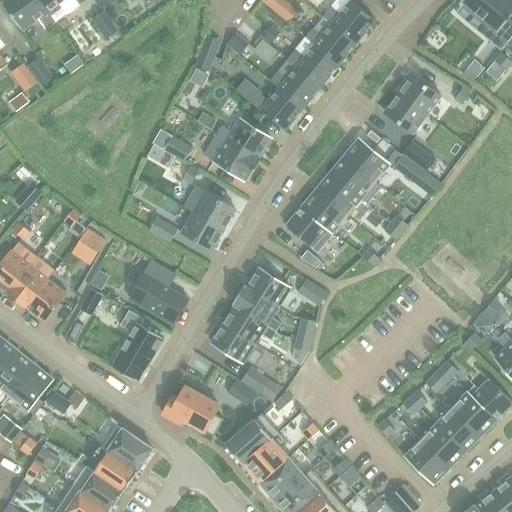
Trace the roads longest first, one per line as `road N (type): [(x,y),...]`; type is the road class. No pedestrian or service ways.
road 1 (residential): [(428,0),(308,133),(138,415)]
road 2 (residential): [(0,313),(138,415)]
